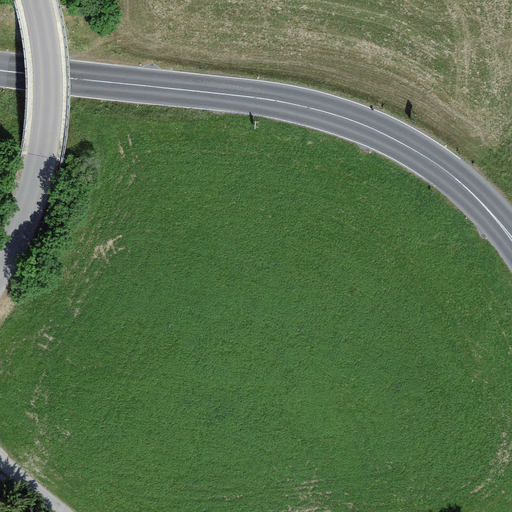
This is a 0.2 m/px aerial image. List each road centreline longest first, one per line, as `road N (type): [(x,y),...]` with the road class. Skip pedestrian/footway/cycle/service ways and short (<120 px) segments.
road 1 (primary): [(0,71),(244,96),(350,119),(441,167),(511,238)]
road 2 (unclassified): [(38,0),(49,73),(45,157),(0,274)]
